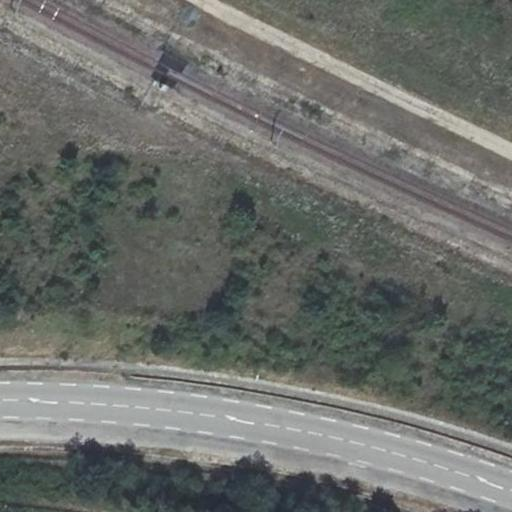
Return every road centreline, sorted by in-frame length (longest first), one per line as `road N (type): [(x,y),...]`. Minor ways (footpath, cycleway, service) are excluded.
road 1 (secondary): [(0,399),(112,404),(310,430),(511,489)]
road 2 (track): [(511,152),(197,0)]
